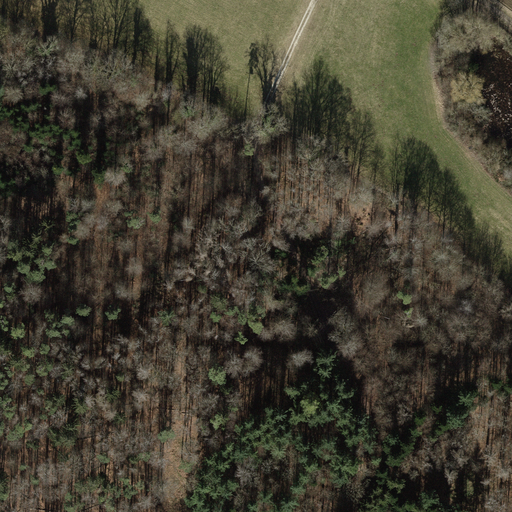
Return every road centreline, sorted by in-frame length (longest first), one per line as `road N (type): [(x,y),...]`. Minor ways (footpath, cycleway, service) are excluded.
road 1 (track): [(389,511),(384,439),(273,199)]
road 2 (track): [(315,0),(258,138),(273,199)]
